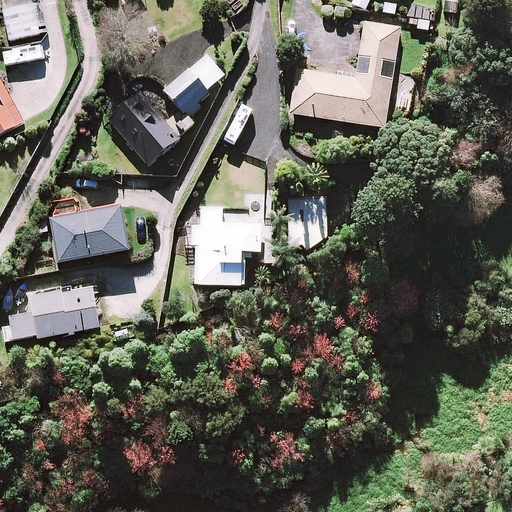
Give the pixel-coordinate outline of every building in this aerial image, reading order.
[(47,35),(39,0),(0,0),(10,43),(47,35)] [(445,0),(443,13),(455,16),(458,0),(445,0)] [(400,31),(363,25),(355,81),(297,72),(290,117),(385,131),(400,31)] [(44,56),(42,45),(12,51),(14,63),(44,56)] [(195,128),(189,121),(201,110),(199,108),(211,97),(208,93),(225,79),(207,58),(164,94),(173,105),(159,117),(141,96),(110,123),(149,168),(195,128)] [(0,137),(23,124),(0,82),(0,137)] [(267,180),(247,180),(247,202),(267,202),(267,180)] [(288,246),(304,246),(304,254),(327,254),(327,247),(329,198),(290,197),(288,246)] [(228,211),(202,210),(201,228),(193,228),(192,249),(197,250),(195,286),(242,289),(244,255),(260,256),(262,220),(228,218),(228,211)] [(129,254),(121,211),(51,223),(59,266),(129,254)] [(100,331),(93,289),(9,302),(12,322),(2,323),(5,343),(37,338),(38,341),(100,331)]
